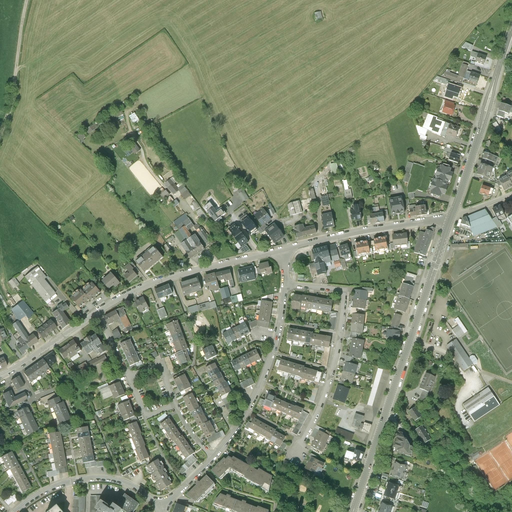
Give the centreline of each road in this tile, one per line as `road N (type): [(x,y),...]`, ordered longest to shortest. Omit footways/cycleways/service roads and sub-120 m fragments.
road 1 (secondary): [(450,217),(353,511)]
road 2 (residential): [(287,283),(343,292),(325,389),(296,452)]
road 3 (secondary): [(511,26),(450,217)]
road 4 (residential): [(96,316),(217,262),(283,247)]
road 5 (residential): [(213,456),(238,434),(265,386),(287,283)]
road 6 (residential): [(283,247),(450,217)]
road 7 (residential): [(161,506),(116,478),(77,478),(14,511)]
road 8 (track): [(0,134),(27,0)]
